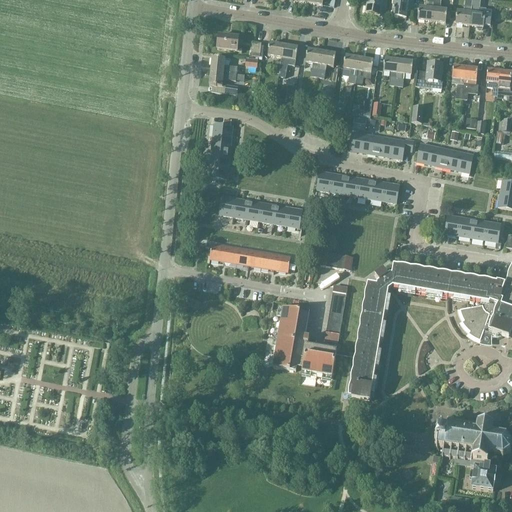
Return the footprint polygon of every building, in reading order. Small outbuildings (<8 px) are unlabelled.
[(387,0),(366,0),(364,15),(378,17),(379,10),(386,11),(387,0)] [(393,0),(391,19),(405,20),(406,13),(413,13),(414,0),(393,0)] [(430,23),(433,0),(426,0),(425,9),(418,9),(416,22),(430,23)] [(441,0),(433,0),(430,23),(444,25),(446,12),(440,11),(441,0)] [(471,0),(471,1),(469,27),(475,28),(476,30),(481,31),(481,28),(482,29),(483,27),(489,28),(491,13),(485,12),(485,10),(478,10),(479,0),(471,0)] [(469,27),(471,1),(464,1),(463,14),(457,13),(455,26),(469,27)] [(241,53),(242,47),(237,46),(238,39),(218,37),(217,51),(241,53)] [(263,47),(260,47),(261,45),(252,44),(250,58),(259,58),(262,59),(263,47)] [(280,60),(283,47),(269,45),(267,57),(280,60)] [(297,50),(283,47),(280,60),(294,62),(297,50)] [(316,79),(321,54),(306,51),(304,64),(312,65),(310,78),(316,79)] [(335,56),(321,54),(316,79),(324,80),(326,68),(333,69),(335,56)] [(354,86),(359,60),(345,58),(342,70),(350,72),(348,84),(354,86)] [(211,60),(210,74),(236,76),(237,69),(224,67),(224,61),(211,60)] [(258,61),(245,60),(244,68),(257,70),(258,61)] [(373,63),(359,60),(354,86),(362,87),(363,78),(358,78),(359,73),(370,75),(373,63)] [(395,88),(398,62),(384,61),(382,73),(390,74),(388,87),(395,88)] [(412,64),(398,62),(395,88),(402,89),(403,75),(411,76),(412,64)] [(287,65),(273,63),(272,72),(286,74),(287,65)] [(427,65),(426,74),(416,73),(415,89),(441,91),(442,84),(440,83),(441,67),(427,65)] [(461,101),(464,69),(452,68),(450,85),(457,86),(455,100),(461,101)] [(476,71),(464,69),(461,101),(467,102),(467,95),(477,96),(478,87),(474,87),(475,83),(476,71)] [(496,98),(499,73),(486,72),(485,84),(485,89),(492,90),(491,98),(496,98)] [(511,74),(499,73),(496,98),(502,99),(503,91),(509,92),(509,87),(511,74)] [(235,83),(236,76),(210,74),(208,88),(211,88),(211,94),(224,96),(225,88),(221,87),(222,82),(235,83)] [(237,90),(225,88),(224,96),(236,98),(237,90)] [(381,106),(374,105),(372,116),(380,117),(381,106)] [(423,109),(412,108),(410,124),(422,126),(423,109)] [(477,121),(466,120),(465,130),(476,131),(477,121)] [(511,122),(503,121),(502,134),(510,134),(511,122)] [(485,124),(477,123),(476,134),(484,135),(485,124)] [(214,127),(212,140),(231,142),(232,129),(214,127)] [(505,135),(495,134),(494,144),(503,146),(505,135)] [(362,156),(365,137),(351,135),(348,154),(362,156)] [(375,158),(378,140),(365,137),(362,156),(375,158)] [(229,156),(231,142),(212,140),(211,153),(229,156)] [(389,160),(391,142),(378,140),(375,158),(389,160)] [(404,144),(391,142),(389,160),(402,162),(403,153),(411,154),(413,144),(405,142),(404,144)] [(429,168),(433,150),(420,147),(416,165),(429,168)] [(442,171),(446,152),(433,150),(429,168),(442,171)] [(456,173),(460,155),(446,152),(442,171),(456,173)] [(228,169),(229,156),(211,153),(209,167),(228,169)] [(473,158),(460,155),(456,173),(469,176),(473,158)] [(226,182),(228,169),(209,167),(207,180),(226,182)] [(329,195),(332,177),(318,175),(315,193),(329,195)] [(342,197),(345,179),(332,177),(329,195),(342,197)] [(356,199),(359,181),(345,179),(342,197),(356,199)] [(369,202),(372,183),(359,181),(356,199),(369,202)] [(382,204),(385,186),(372,183),(369,202),(382,204)] [(511,184),(501,183),(499,196),(511,198),(511,184)] [(399,188),(385,186),(382,204),(396,206),(399,188)] [(511,212),(511,198),(499,196),(497,210),(511,212)] [(232,220),(235,201),(221,199),(218,217),(232,220)] [(245,222),(248,204),(235,201),(232,220),(245,222)] [(258,224),(262,206),(248,204),(245,222),(258,224)] [(272,227),(275,208),(262,206),(258,224),(272,227)] [(285,229),(288,211),(275,208),(272,227),(285,229)] [(302,213),(288,211),(285,229),(299,231),(302,213)] [(456,239),(459,220),(446,218),(443,236),(456,239)] [(470,241),(473,222),(459,220),(456,239),(470,241)] [(483,243),(486,225),(473,222),(470,241),(483,243)] [(500,227),(486,225),(483,243),(497,245),(500,227)] [(221,264),(224,249),(211,247),(208,262),(221,264)] [(235,266),(237,251),(224,249),(221,264),(235,266)] [(248,268),(250,253),(237,251),(235,266),(248,268)] [(261,270),(263,255),(250,253),(248,268),(261,270)] [(324,268),(326,255),(320,254),(318,267),(324,268)] [(274,273),(276,258),(263,255),(261,270),(274,273)] [(324,268),(330,269),(332,256),(326,255),(324,268)] [(330,269),(336,270),(338,257),(332,256),(330,269)] [(352,259),(338,257),(336,270),(350,273),(352,259)] [(290,260),(276,258),(274,273),(287,275),(290,260)] [(282,309),(272,369),(295,373),(296,369),(302,370),(301,375),(332,380),(336,357),(354,360),(353,363),(352,366),(352,372),(350,376),(350,380),(350,385),(348,390),(347,394),(347,399),(348,399),(369,403),(388,293),(390,291),(392,290),(447,299),(467,302),(467,305),(467,308),(467,311),(459,312),(461,318),(463,323),(461,324),(464,329),(469,334),(467,336),(473,340),(479,343),(490,338),(490,339),(495,339),(500,338),(504,336),(507,334),(509,333),(510,332),(511,330),(511,267),(511,268),(508,271),(507,276),(506,281),(504,286),(503,286),(501,285),(499,284),(495,284),(495,285),(491,284),(490,284),(487,282),(483,282),(478,282),(473,280),(471,280),(470,280),(465,280),(460,278),(456,277),(451,277),(446,276),(442,275),(437,275),(432,273),(429,273),(423,273),(419,271),(415,270),(410,270),(405,269),(401,268),(396,268),(393,268),(392,268),(391,277),(389,276),(387,278),(382,272),(378,275),(374,278),(378,284),(376,285),(376,287),(367,286),(366,286),(366,290),(364,295),(363,298),(363,303),(362,308),(361,312),(361,317),(360,322),(359,325),(359,331),(357,335),(357,339),(357,344),(355,349),(354,353),(354,355),(336,352),(315,348),(316,343),(314,341),(309,340),(309,339),(305,339),(305,337),(309,313),(282,309)] [(333,287),(332,293),(346,295),(347,289),(333,287)] [(345,301),(346,295),(332,293),(331,299),(345,301)] [(344,307),(345,301),(331,299),(330,305),(344,307)] [(343,314),(344,307),(330,305),(329,311),(343,314)] [(342,320),(343,314),(329,311),(328,318),(342,320)] [(341,326),(342,320),(328,318),(327,324),(341,326)] [(340,332),(341,326),(327,324),(326,330),(340,332)] [(335,338),(339,338),(340,332),(326,330),(325,336),(328,337),(332,337),(335,338)] [(437,428),(434,448),(442,449),(441,457),(455,460),(454,466),(473,468),(470,490),(490,493),(493,474),(497,475),(498,466),(500,468),(501,467),(500,466),(501,460),(502,459),(502,458),(507,454),(509,455),(509,454),(508,453),(509,446),(510,446),(510,445),(509,445),(505,439),(506,437),(505,437),(504,438),(497,437),(497,436),(496,435),(497,430),(491,429),(492,424),(477,422),(476,426),(446,421),(445,429),(437,428)] [(451,498),(450,504),(468,506),(469,500),(451,498)]
